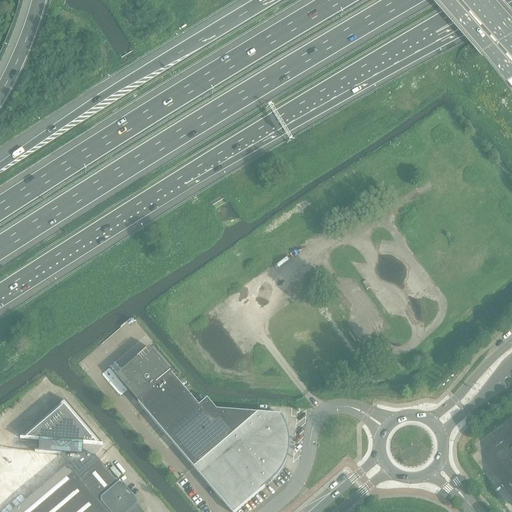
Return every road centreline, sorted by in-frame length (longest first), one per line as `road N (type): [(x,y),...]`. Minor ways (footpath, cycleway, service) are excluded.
road 1 (motorway): [(0,291),(433,24)]
road 2 (motorway): [(0,247),(403,0)]
road 3 (motorway): [(337,0),(0,208)]
road 4 (motorway): [(265,0),(0,165)]
